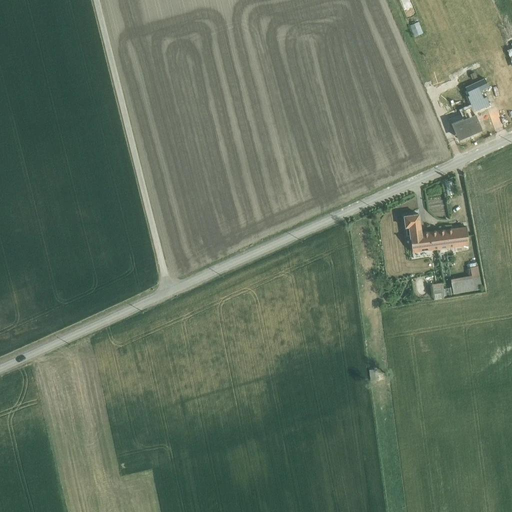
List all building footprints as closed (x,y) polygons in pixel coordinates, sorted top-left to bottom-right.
[(418,0),(451,74),(480,60),(490,80),(511,69),(511,18),(504,0),(418,0)] [(407,36),(415,33),(410,20),(402,23),(407,36)] [(445,117),(455,136),(484,121),(479,110),(492,103),(482,85),(466,93),(471,103),(445,117)] [(494,94),(497,103),(504,101),(502,92),(494,94)] [(438,194),(448,192),(444,176),(434,179),(438,194)] [(423,214),(405,216),(412,265),(429,263),(427,248),(468,243),(465,227),(425,232),(423,214)] [(432,281),(424,283),(426,292),(434,290),(432,281)] [(454,298),(453,281),(434,282),(436,300),(454,298)] [(367,366),(359,368),(361,379),(369,378),(367,366)]
